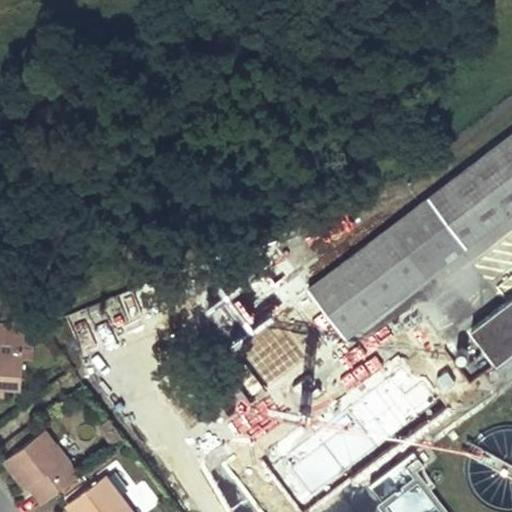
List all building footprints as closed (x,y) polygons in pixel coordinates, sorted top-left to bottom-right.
[(511,130),(304,289),(342,337),(511,207),(511,130)] [(511,347),(511,293),(469,326),(496,360),(511,347)] [(30,320),(0,316),(0,327),(28,330),(30,320)] [(0,380),(9,382),(22,384),(28,330),(0,327),(0,380)] [(0,380),(0,390),(8,391),(9,382),(0,380)] [(45,428),(23,444),(2,460),(23,487),(28,483),(41,501),(79,472),(45,428)] [(132,511),(103,473),(63,503),(69,511),(132,511)]
